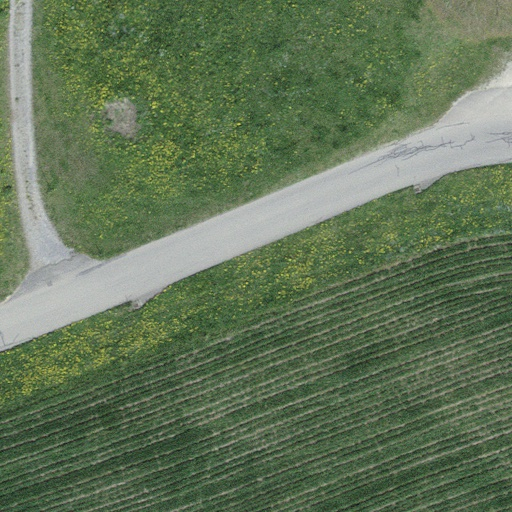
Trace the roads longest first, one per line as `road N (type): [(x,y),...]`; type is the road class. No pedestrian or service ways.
road 1 (unclassified): [(0,335),(378,171),(480,141),(511,141)]
road 2 (track): [(57,312),(20,141),(19,0)]
